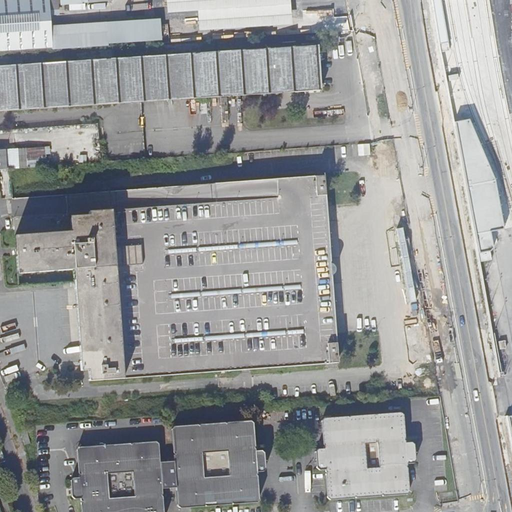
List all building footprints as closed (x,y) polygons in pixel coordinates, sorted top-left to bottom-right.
[(0,0),(0,54),(52,51),(50,31),(49,17),(48,0),(0,0)] [(108,0),(48,0),(49,17),(58,16),(57,5),(109,2),(108,0)] [(199,10),(200,29),(293,24),(291,0),(167,0),(168,12),(199,10)] [(511,0),(432,0),(441,53),(449,51),(442,0),(511,0)] [(107,26),(50,31),(52,51),(160,43),(159,30),(107,34),(107,26)] [(504,39),(503,48),(510,49),(511,40),(504,39)] [(0,112),(321,90),(318,46),(48,64),(0,67),(0,112)] [(454,123),(479,253),(491,251),(493,247),(490,232),(504,229),(494,180),(469,120),(454,123)] [(0,169),(8,169),(6,151),(0,151),(0,169)] [(327,199),(325,177),(13,199),(18,275),(73,271),(79,372),(87,372),(88,382),(124,380),(329,366),(337,365),(336,348),(327,199)] [(404,439),(403,415),(399,413),(379,415),(376,417),(375,415),(352,417),(351,419),(349,417),(324,419),(321,421),(323,446),(325,445),(325,447),(323,448),(323,450),(318,450),(315,453),(316,468),(320,471),(324,471),(324,473),(326,474),(325,475),(326,497),(330,501),(353,499),(355,497),(356,499),(380,498),(382,495),(384,497),(406,495),(408,492),(406,469),(404,468),(406,466),(406,465),(412,464),(415,461),(413,446),(410,444),(405,444),(404,443),(403,441),(404,439)] [(80,446),(77,448),(78,472),(80,473),(79,475),(79,477),(73,477),(70,479),(71,495),(75,498),(80,497),(80,499),(82,500),(80,502),(80,511),(163,511),(163,497),(161,496),(162,494),(162,492),(162,488),(172,487),(173,492),(176,491),(176,506),(179,509),(203,506),(205,504),(208,507),(230,505),(232,503),(233,505),(256,503),(259,500),(257,478),(255,476),(257,475),(257,472),(264,472),(265,470),(264,454),(261,451),(255,451),(253,449),(255,448),(253,423),(250,420),(229,422),(227,425),(225,422),(201,424),(199,427),(196,424),(174,426),(171,429),(172,452),(175,454),(173,456),(173,461),(160,462),(159,444),(155,441),(134,442),(132,445),(129,443),(107,444),(105,447),(102,444),(80,446)] [(30,444),(27,431),(21,433),(24,445),(30,444)]
